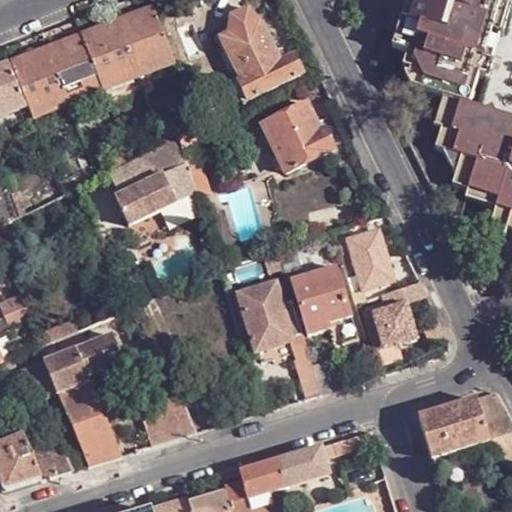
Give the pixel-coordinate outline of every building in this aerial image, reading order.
[(407,0),(393,0),(384,31),(397,36),(401,20),(407,0)] [(416,0),(409,23),(401,20),(397,36),(393,47),(408,53),(404,69),(411,71),(410,76),(405,75),(412,88),(444,98),(451,99),(470,106),(480,76),(490,78),(495,64),(492,62),(501,35),(504,36),(511,8),(511,7),(505,5),(507,0),(416,0)] [(407,0),(401,20),(409,23),(416,0),(407,0)] [(480,76),(470,106),(486,110),(492,108),(497,114),(511,118),(511,0),(507,0),(505,5),(511,7),(511,8),(504,36),(501,35),(492,62),(495,64),(490,78),(480,76)] [(153,8),(119,22),(134,62),(162,51),(168,66),(174,63),(153,8)] [(240,81),(250,100),(304,74),(294,55),(281,62),(261,20),(258,21),(254,11),(250,8),(231,17),(230,34),(222,39),(228,51),(234,64),(242,81),(240,81)] [(84,36),(106,90),(112,87),(107,73),(134,62),(119,22),(84,36)] [(99,93),(106,90),(84,36),(49,49),(66,89),(93,79),(99,93)] [(49,49),(14,63),(38,123),(44,120),(41,115),(43,115),(37,100),(66,89),(49,49)] [(162,51),(134,62),(140,76),(168,66),(162,51)] [(243,102),(250,100),(240,81),(242,81),(234,64),(228,51),(221,55),(243,102)] [(107,73),(112,87),(140,76),(134,62),(107,73)] [(0,117),(27,106),(10,64),(0,68),(0,117)] [(66,89),(72,103),(99,93),(93,79),(66,89)] [(43,115),(72,103),(66,89),(37,100),(43,115)] [(436,127),(442,129),(451,99),(444,98),(436,127)] [(470,106),(451,99),(442,129),(437,148),(445,152),(463,157),(456,175),(454,185),(469,191),(501,201),(496,208),(493,224),(508,229),(511,230),(511,118),(497,114),(492,108),(486,110),(470,106)] [(308,104),(264,125),(287,173),(335,150),(326,130),(321,132),(308,104)] [(164,137),(167,145),(180,138),(193,132),(200,128),(197,120),(182,128),(164,137)] [(162,133),(164,137),(182,128),(180,122),(162,133)] [(154,142),(164,137),(162,133),(159,124),(148,129),(154,142)] [(193,132),(180,138),(184,153),(197,146),(193,132)] [(131,153),(134,161),(167,145),(164,137),(154,142),(131,153)] [(119,169),(110,174),(123,198),(118,201),(131,228),(197,194),(191,175),(186,159),(184,153),(180,138),(167,145),(134,161),(119,169)] [(197,146),(184,153),(186,159),(199,153),(197,146)] [(463,157),(445,152),(456,175),(463,157)] [(115,160),(119,169),(134,161),(131,153),(115,160)] [(199,153),(186,159),(191,175),(204,170),(199,153)] [(68,194),(78,190),(102,178),(98,169),(64,186),(68,194)] [(197,194),(198,199),(212,195),(204,170),(191,175),(197,194)] [(22,217),(68,194),(64,186),(63,184),(18,205),(22,217)] [(0,227),(22,217),(18,205),(12,191),(0,195),(0,227)] [(501,201),(469,191),(467,198),(496,208),(501,201)] [(508,229),(493,224),(490,232),(506,237),(508,229)] [(358,277),(349,281),(356,304),(368,301),(365,292),(393,282),(388,262),(384,263),(376,235),(380,233),(380,231),(348,240),(358,277)] [(388,262),(380,233),(376,235),(384,263),(388,262)] [(291,282),(308,336),(330,329),(329,324),(351,317),(336,268),(291,282)] [(248,280),(251,291),(266,287),(263,276),(248,280)] [(294,360),(306,400),(320,396),(312,367),(292,303),(284,305),(277,283),(266,287),(251,291),(239,294),(256,352),(259,351),(291,341),(294,353),(297,359),(294,360)] [(427,296),(421,284),(385,296),(388,305),(364,313),(375,353),(418,340),(406,303),(427,296)] [(26,308),(32,306),(26,291),(21,294),(26,308)] [(7,316),(26,308),(21,294),(1,302),(7,316)] [(26,308),(31,319),(36,317),(32,306),(26,308)] [(131,312),(125,314),(131,329),(137,326),(150,321),(144,306),(131,312)] [(11,327),(31,319),(26,308),(7,316),(6,316),(11,327)] [(150,321),(137,326),(155,366),(167,362),(150,321)] [(75,352),(86,377),(124,362),(120,351),(129,347),(123,332),(75,352)] [(89,468),(122,458),(86,377),(75,352),(22,373),(28,388),(35,403),(58,394),(89,468)] [(312,367),(320,396),(335,391),(326,362),(312,367)] [(140,405),(152,448),(159,446),(199,434),(189,412),(181,392),(140,405)] [(419,417),(432,460),(491,441),(511,434),(511,421),(498,393),(419,417)] [(511,434),(491,441),(496,457),(511,468),(511,434)] [(0,476),(7,492),(75,472),(64,445),(40,452),(34,437),(26,439),(26,438),(0,448),(0,476)] [(320,463),(329,461),(337,458),(332,445),(316,450),(320,463)] [(243,502),(290,488),(332,474),(329,461),(320,463),(316,450),(235,475),(239,487),(243,502)] [(226,493),(232,511),(278,511),(290,488),(243,502),(239,487),(230,490),(225,492),(226,493)] [(192,511),(232,511),(226,493),(196,502),(190,503),(192,511)] [(170,511),(190,503),(188,498),(168,505),(170,511)] [(153,510),(153,511),(192,511),(190,503),(170,511),(168,505),(160,508),(153,510)]
